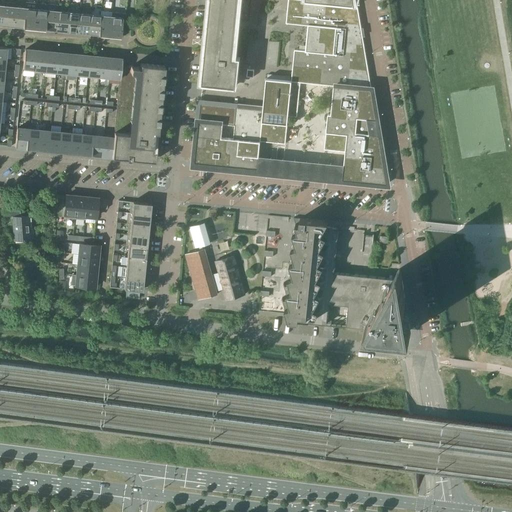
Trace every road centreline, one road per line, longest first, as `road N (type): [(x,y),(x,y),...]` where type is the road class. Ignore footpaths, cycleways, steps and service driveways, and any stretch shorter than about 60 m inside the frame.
road 1 (secondary): [(449,510),(147,470)]
road 2 (unclassified): [(426,358),(160,321)]
road 3 (residential): [(172,197),(405,220)]
road 4 (residential): [(401,191),(173,170)]
road 5 (residential): [(401,191),(369,0)]
road 6 (residential): [(173,170),(0,154)]
road 7 (residential): [(0,181),(172,197)]
road 8 (residential): [(173,170),(191,0)]
road 9 (unclassified): [(160,321),(0,298)]
road 10 (unclassified): [(426,358),(449,510)]
road 11 (secondary): [(147,470),(0,451)]
road 12 (residential): [(426,358),(405,220)]
road 13 (secondary): [(0,475),(137,493)]
road 14 (secondary): [(150,495),(275,511)]
road 15 (residential): [(160,321),(172,197)]
